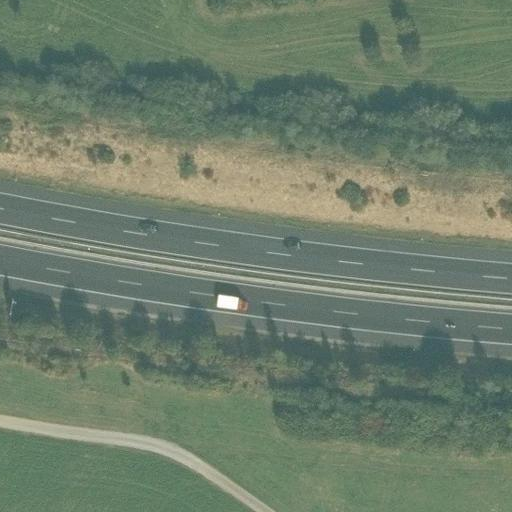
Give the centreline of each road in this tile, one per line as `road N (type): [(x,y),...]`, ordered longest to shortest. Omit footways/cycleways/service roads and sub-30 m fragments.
road 1 (motorway): [(511,277),(112,229),(0,205)]
road 2 (motorway): [(0,257),(380,317),(511,327)]
road 3 (track): [(262,511),(172,450),(0,420)]
